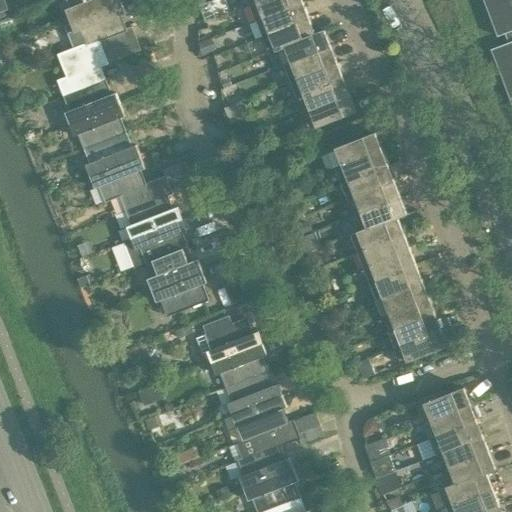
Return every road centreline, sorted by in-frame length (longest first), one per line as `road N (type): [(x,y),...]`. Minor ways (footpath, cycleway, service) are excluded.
road 1 (residential): [(349,403),(343,380),(195,129),(180,0)]
road 2 (residential): [(341,0),(387,92),(488,352)]
road 3 (residential): [(511,229),(395,0)]
road 4 (residential): [(349,403),(488,352)]
